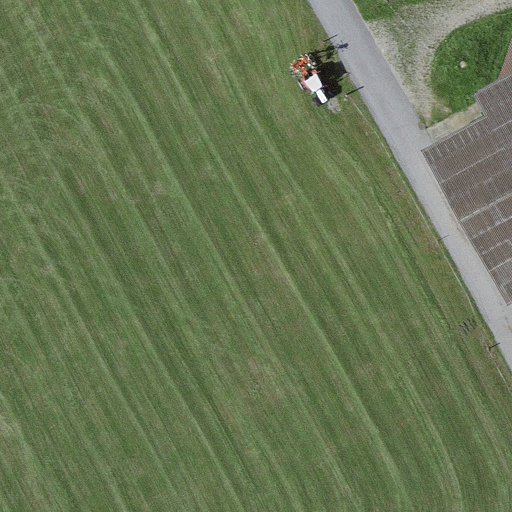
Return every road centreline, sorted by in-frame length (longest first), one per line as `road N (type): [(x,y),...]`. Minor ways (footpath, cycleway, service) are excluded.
road 1 (residential): [(331,0),(511,332)]
road 2 (track): [(365,59),(511,4)]
